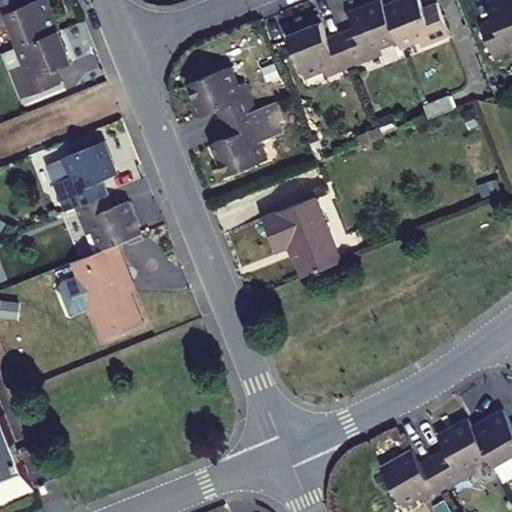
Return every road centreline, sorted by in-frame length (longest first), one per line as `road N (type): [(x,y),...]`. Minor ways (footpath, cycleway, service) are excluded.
road 1 (residential): [(123,43),(285,451)]
road 2 (residential): [(509,327),(404,397),(285,451)]
road 3 (residential): [(285,451),(132,511)]
road 4 (residential): [(123,43),(236,0)]
